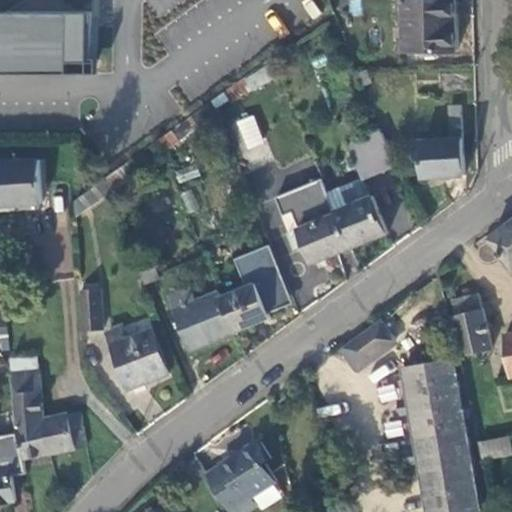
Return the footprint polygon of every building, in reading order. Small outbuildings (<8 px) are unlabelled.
[(458,21),(457,0),(407,0),(409,50),(459,48),(458,21)] [(94,10),(10,10),(0,16),(0,71),(94,72),(94,10)] [(202,123),(218,111),(213,98),(197,110),(202,123)] [(467,173),(463,104),(451,105),(453,137),(425,139),(427,176),(445,175),(467,173)] [(252,114),(234,122),(247,149),(265,141),(252,114)] [(180,139),(172,128),(158,139),(166,150),(180,139)] [(367,178),(399,165),(385,132),(353,146),(367,178)] [(0,206),(43,204),(39,160),(0,162),(0,206)] [(131,176),(126,163),(105,178),(111,193),(131,176)] [(333,256),(353,248),(339,213),(338,211),(334,200),(324,177),(280,196),(288,214),(296,210),(299,215),(303,226),(290,232),(298,252),(310,247),(316,263),(333,256)] [(374,196),(338,211),(339,213),(353,248),(372,240),(389,233),(374,196)] [(511,225),(494,239),(494,241),(486,244),(483,247),(482,251),(482,256),(484,259),(487,262),(491,264),(495,263),(499,262),(501,260),(503,257),(504,253),(511,262),(511,225)] [(236,256),(229,239),(207,249),(214,265),(236,256)] [(248,285),(223,295),(238,331),(255,324),(272,317),(270,312),(282,308),(272,284),(279,281),(265,246),(237,257),(248,285)] [(162,276),(151,249),(139,254),(149,281),(162,276)] [(216,339),(238,331),(223,295),(221,289),(198,298),(193,287),(172,295),(193,349),(216,339)] [(492,350),(482,292),(456,297),(459,313),(455,313),(462,355),(492,350)] [(103,327),(102,303),(92,304),(94,328),(103,327)] [(10,323),(0,323),(0,336),(11,335),(10,323)] [(360,366),(395,341),(382,323),(347,348),(360,366)] [(171,374),(155,328),(125,339),(120,327),(108,331),(129,389),(151,381),(171,374)] [(404,368),(430,511),(481,511),(453,358),(404,368)] [(20,367),(15,367),(17,389),(19,426),(20,432),(26,460),(53,454),(47,420),(43,371),(21,372),(20,367)] [(53,454),(89,446),(83,412),(47,420),(53,454)] [(0,504),(17,502),(14,476),(28,473),(26,460),(20,432),(0,435),(0,504)] [(511,450),(509,435),(479,441),(482,458),(511,451),(511,450)] [(223,469),(209,477),(228,507),(230,511),(253,511),(259,508),(253,499),(278,484),(266,465),(272,461),(260,442),(235,457),(221,466),(223,469)]
